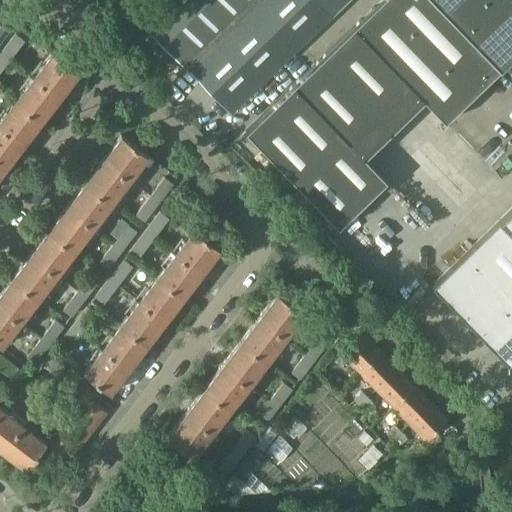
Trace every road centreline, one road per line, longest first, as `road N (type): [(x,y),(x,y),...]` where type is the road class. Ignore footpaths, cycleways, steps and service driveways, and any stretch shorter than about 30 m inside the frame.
road 1 (residential): [(61,511),(136,422),(261,243)]
road 2 (residential): [(261,243),(291,250),(469,423)]
road 3 (residential): [(123,79),(259,219),(261,243)]
road 4 (residential): [(0,243),(123,79)]
